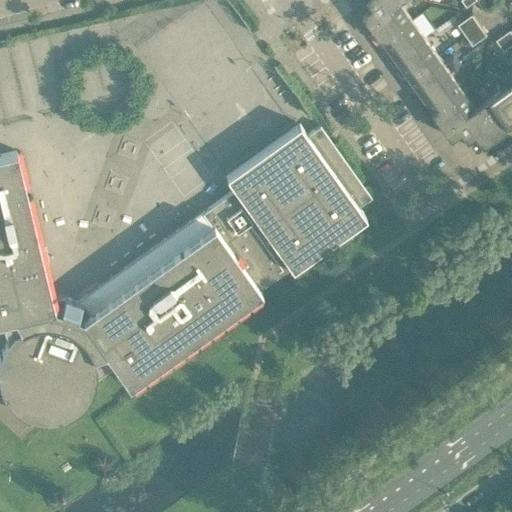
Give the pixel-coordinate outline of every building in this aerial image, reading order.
[(371,0),(374,4),(364,12),(371,22),(371,21),(383,38),(413,18),(400,0),(371,0)] [(480,23),(472,13),(466,18),(473,28),(480,23)] [(413,18),(383,38),(396,56),(425,35),(413,18)] [(458,23),(466,33),(473,28),(466,18),(458,23)] [(487,34),(480,23),(473,28),(481,38),(487,34)] [(473,28),(466,33),(473,44),(481,38),(473,28)] [(511,44),(504,34),(497,39),(504,49),(511,44)] [(425,35),(396,56),(409,74),(438,53),(425,35)] [(438,53),(409,74),(422,92),(451,71),(438,53)] [(451,71),(422,92),(434,110),(464,89),(451,71)] [(511,80),(493,94),(511,120),(511,80)] [(476,106),(464,89),(434,110),(447,127),(446,127),(453,137),(464,130),(478,149),(511,124),(511,120),(493,94),(476,106)] [(292,268),(365,215),(358,205),(371,195),(326,133),(320,124),(307,133),(299,122),(225,175),(234,187),(202,211),(75,299),(62,294),(51,297),(42,259),(47,258),(43,243),(39,244),(16,149),(0,153),(0,320),(1,320),(6,341),(4,344),(2,347),(1,349),(0,352),(0,387),(2,392),(5,398),(9,403),(14,407),(19,411),(24,414),(30,417),(36,418),(43,419),(49,419),(55,418),(61,417),(67,414),(73,411),(78,407),(83,403),(87,398),(90,392),(92,387),(94,380),(95,374),(112,362),(128,385),(261,290),(259,288),(290,265),(292,268)]
